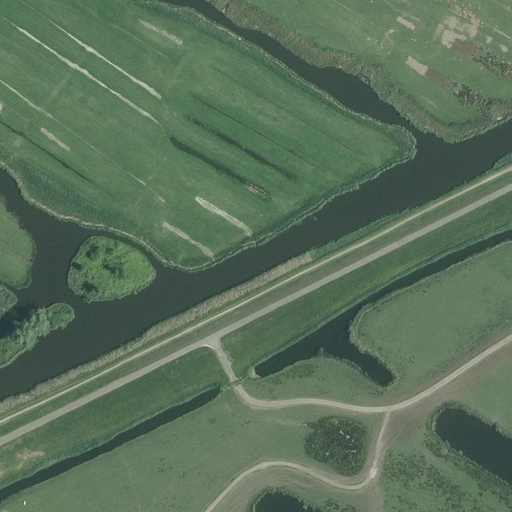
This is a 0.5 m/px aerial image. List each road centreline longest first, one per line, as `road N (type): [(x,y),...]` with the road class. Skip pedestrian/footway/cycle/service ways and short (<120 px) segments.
road 1 (unknown): [(511,168),(0,424)]
road 2 (track): [(391,409),(251,399),(211,337)]
road 3 (track): [(511,336),(391,409)]
